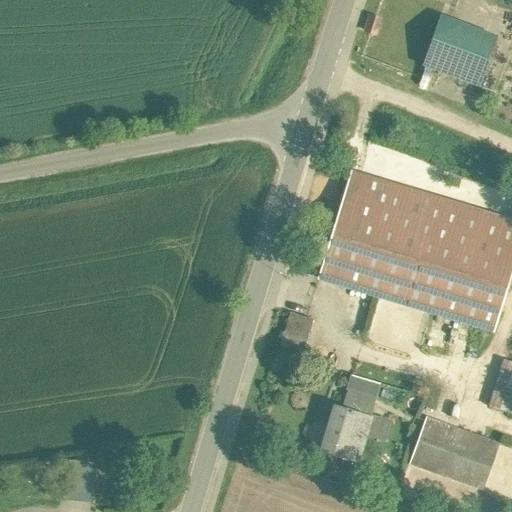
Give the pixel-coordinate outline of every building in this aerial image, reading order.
[(373,15),(368,30),(381,35),(386,20),(373,15)] [(496,41),(439,20),(420,71),(477,93),(496,41)] [(418,182),(421,166),(376,158),(373,173),(418,182)] [(511,223),(365,176),(330,281),(503,337),(511,309),(511,223)] [(284,346),(308,354),(319,321),(294,313),(284,346)] [(511,361),(509,360),(493,406),(511,413),(511,361)] [(360,380),(349,412),(378,421),(388,389),(360,380)] [(343,409),(329,453),(364,464),(378,421),(349,412),(343,409)] [(500,440),(432,419),(416,471),(484,492),(500,440)] [(71,467),(68,503),(90,506),(94,469),(71,467)]
